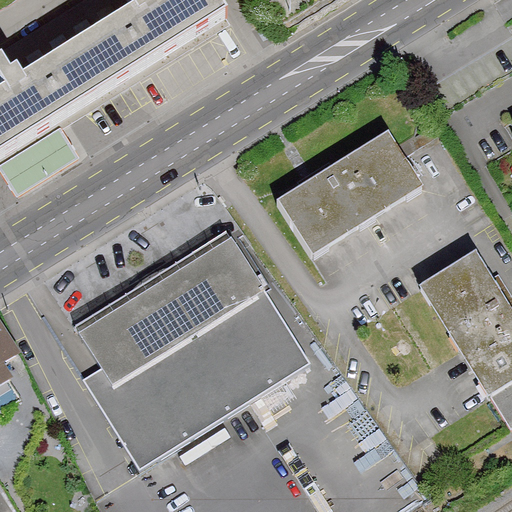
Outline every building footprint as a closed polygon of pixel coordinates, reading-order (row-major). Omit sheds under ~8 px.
[(0,88),(7,100),(0,103),(0,168),(16,159),(35,191),(132,133),(110,97),(232,24),(217,0),(162,0),(159,2),(157,0),(129,0),(140,18),(29,85),(13,60),(0,68),(0,88)] [(279,208),(314,264),(427,195),(393,139),(279,208)] [(230,239),(77,336),(115,395),(268,299),(230,239)] [(511,311),(478,260),(423,297),(511,430),(511,311)] [(0,322),(0,403),(17,393),(6,375),(25,363),(0,322)]
